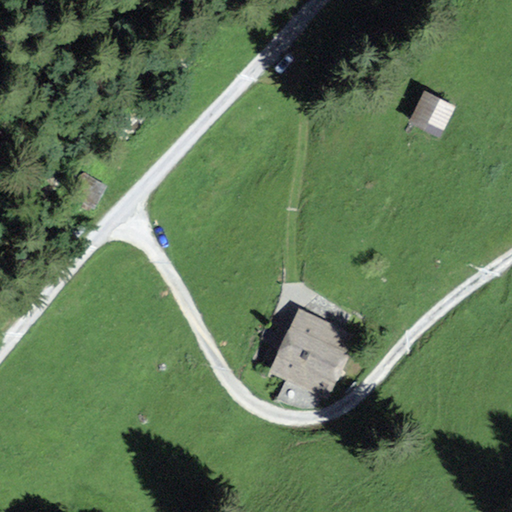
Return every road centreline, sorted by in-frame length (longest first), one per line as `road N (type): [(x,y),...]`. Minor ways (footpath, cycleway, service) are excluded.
road 1 (track): [(109,217),(157,250),(236,390),(278,414),(319,415),(353,401),(449,301),(511,262)]
road 2 (track): [(0,359),(109,217),(329,0)]
